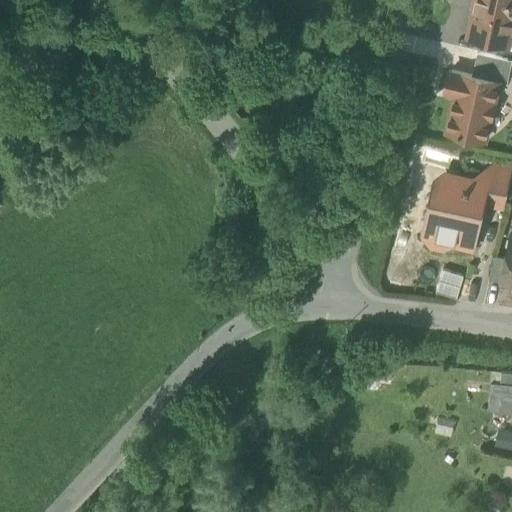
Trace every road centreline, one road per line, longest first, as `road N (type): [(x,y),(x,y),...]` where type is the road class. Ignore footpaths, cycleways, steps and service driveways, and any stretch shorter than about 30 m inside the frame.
road 1 (residential): [(108,0),(282,196),(322,254),(334,308)]
road 2 (residential): [(334,308),(231,326),(57,511)]
road 3 (residential): [(406,0),(334,308)]
road 4 (residential): [(334,308),(440,316),(511,332)]
